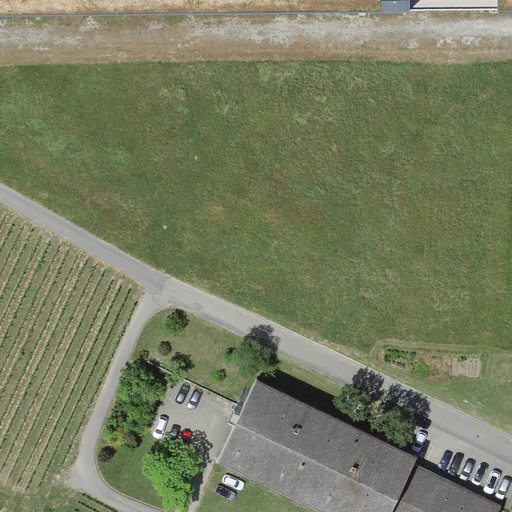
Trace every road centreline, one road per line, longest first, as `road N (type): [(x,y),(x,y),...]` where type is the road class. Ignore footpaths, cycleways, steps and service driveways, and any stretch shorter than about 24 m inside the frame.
road 1 (unclassified): [(511,451),(152,283),(0,195)]
road 2 (track): [(80,431),(152,283)]
